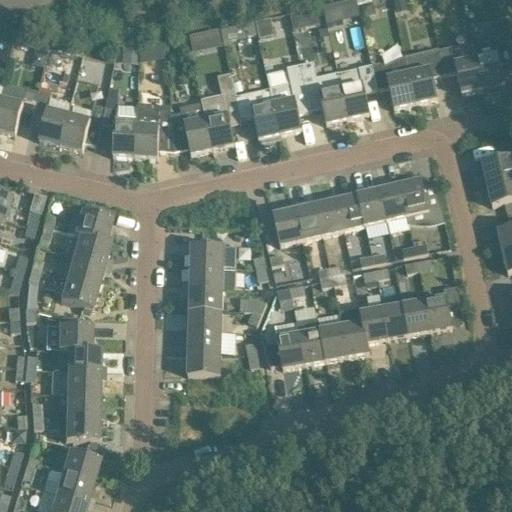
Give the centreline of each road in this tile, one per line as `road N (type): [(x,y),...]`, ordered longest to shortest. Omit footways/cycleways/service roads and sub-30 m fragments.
road 1 (residential): [(146,482),(490,365),(441,138)]
road 2 (residential): [(149,206),(216,183),(441,138)]
road 3 (residential): [(146,482),(140,447),(149,206)]
road 4 (residential): [(0,168),(149,206)]
